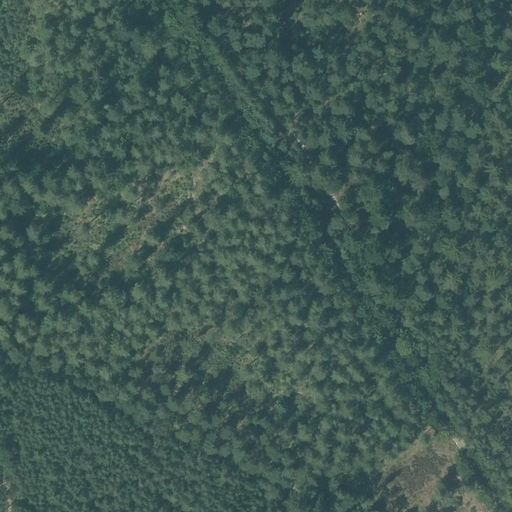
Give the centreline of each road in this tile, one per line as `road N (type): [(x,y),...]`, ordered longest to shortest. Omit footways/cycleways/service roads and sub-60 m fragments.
road 1 (unclassified): [(502,511),(168,0)]
road 2 (unknown): [(400,317),(366,246),(195,0)]
road 3 (track): [(400,317),(505,0)]
road 4 (track): [(0,345),(300,477)]
road 5 (unknown): [(285,511),(343,385),(400,317)]
road 6 (unknown): [(511,484),(400,317)]
